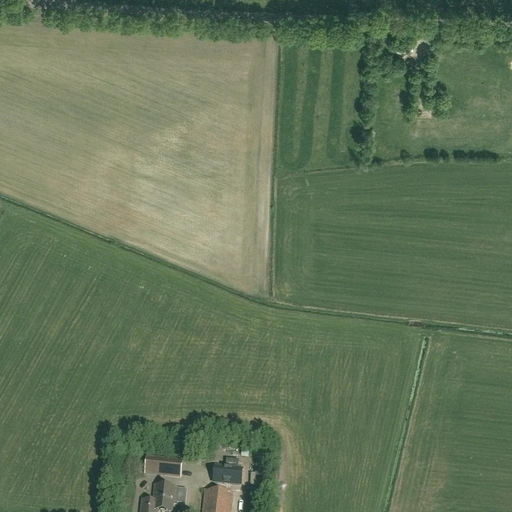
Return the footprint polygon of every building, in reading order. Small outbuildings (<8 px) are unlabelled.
[(466,117),(439,118),(441,142),(462,141),(461,127),(466,127),(466,117)] [(182,462),(147,459),(146,474),(180,478),(182,462)] [(226,469),(216,468),(214,484),(240,487),(242,471),(238,470),(226,469)] [(247,492),(241,492),(241,511),(255,511),(255,491),(259,491),(259,480),(247,480),(247,492)] [(174,505),(176,489),(156,487),(154,503),(143,501),(141,511),(171,511),(172,505),(174,505)] [(228,511),(228,489),(211,489),(211,504),(198,504),(198,511),(228,511)]
